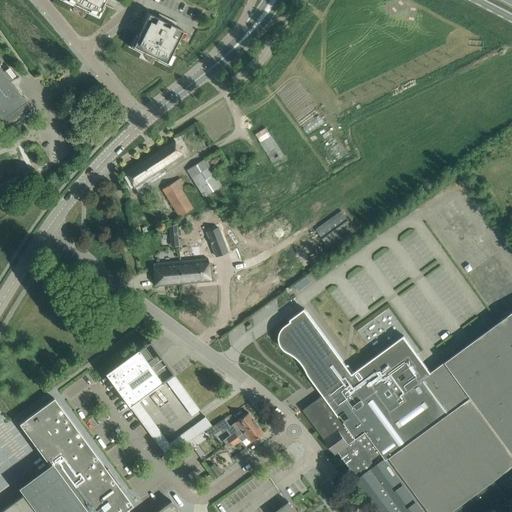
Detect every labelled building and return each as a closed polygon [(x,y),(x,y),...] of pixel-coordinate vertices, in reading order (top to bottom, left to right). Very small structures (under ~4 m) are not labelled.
[(74,0),(73,3),(88,11),(89,11),(91,7),(100,11),(105,0),(74,0)] [(169,59),(183,30),(175,27),(177,22),(164,16),(162,20),(149,14),(135,42),(144,46),(142,51),(158,59),(160,54),(169,59)] [(4,72),(0,66),(0,117),(2,121),(6,126),(17,117),(30,107),(27,102),(11,81),(19,78),(18,77),(12,80),(6,71),(4,72)] [(273,135),(261,143),(275,164),(287,156),(273,135)] [(183,155),(173,138),(124,170),(134,187),(183,155)] [(222,151),(211,155),(217,167),(227,163),(222,151)] [(207,157),(187,169),(203,196),(222,184),(207,157)] [(180,176),(162,187),(179,215),(192,208),(181,188),(185,185),(180,176)] [(343,209),(315,229),(328,247),(356,227),(343,209)] [(215,238),(209,240),(211,246),(223,242),(218,227),(212,229),(215,238)] [(208,259),(181,261),(183,283),(210,281),(208,259)] [(247,276),(246,275),(236,284),(247,296),(276,270),(266,259),(247,276)] [(181,261),(153,264),(155,286),(183,283),(181,261)] [(307,275),(293,284),(298,292),(312,283),(307,275)] [(511,311),(430,372),(419,357),(420,356),(405,336),(354,374),(307,310),(278,332),(313,380),(317,377),(328,392),(303,410),(335,453),(337,452),(349,469),(348,470),(348,471),(368,456),(366,454),(375,448),(385,461),(389,458),(428,511),(483,511),(506,496),(497,484),(511,472),(511,311)] [(173,373),(150,341),(149,340),(143,345),(105,373),(129,406),(173,373)] [(133,505),(120,488),(121,487),(108,469),(107,470),(54,398),(19,423),(58,477),(47,484),(45,483),(43,483),(41,485),(40,487),(41,489),(36,492),(33,488),(0,511),(179,511),(171,500),(154,511),(129,511),(127,509),(133,505)] [(229,424),(220,430),(221,433),(226,429),(230,435),(222,440),(226,445),(256,423),(248,412),(230,426),(229,424)] [(160,448),(160,449),(167,458),(187,443),(188,442),(211,425),(205,416),(204,416),(205,417),(169,443),(161,449),(160,448)] [(215,425),(212,427),(216,433),(229,424),(224,418),(215,425)] [(256,423),(226,445),(227,447),(231,444),(233,446),(240,441),(241,442),(247,437),(251,442),(263,433),(256,423)] [(249,453),(245,448),(234,457),(238,461),(249,453)] [(214,464),(208,468),(215,477),(221,473),(214,464)] [(209,474),(201,480),(205,485),(213,479),(209,474)] [(296,511),(289,501),(278,509),(274,511),(296,511)]
